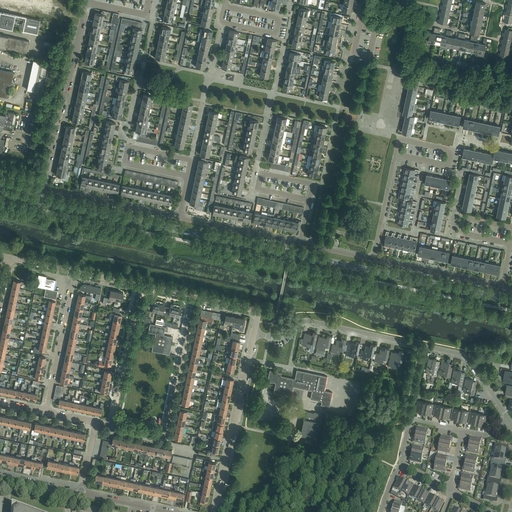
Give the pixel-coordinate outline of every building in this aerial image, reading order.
[(176,3),(167,1),(166,7),(174,9),(176,3)] [(281,3),(272,1),(271,7),(280,9),(281,3)] [(475,8),(484,10),(486,3),(476,1),(475,8)] [(450,11),(451,4),(443,2),(442,7),(440,6),(440,8),(441,9),(450,11)] [(352,6),(344,4),(342,4),(340,10),(351,13),(352,12),(351,12),(352,6)] [(213,8),(204,6),(202,6),(201,8),(204,9),(203,12),(211,14),(213,8)] [(174,9),(166,7),(164,14),(173,15),(174,9)] [(299,15),(307,17),(308,11),(309,11),(309,10),(300,8),(300,9),(299,15)] [(484,10),(475,8),(474,14),(483,16),(484,10)] [(511,8),(507,8),(505,13),(504,12),(503,15),(505,15),(511,16),(511,8)] [(448,18),(450,11),(441,9),(440,14),(439,13),(438,15),(440,16),(448,18)] [(0,11),(0,26),(12,29),(22,31),(23,31),(26,17),(0,11)] [(93,19),(102,21),(104,15),(106,15),(107,13),(100,11),(99,14),(95,13),(93,19)] [(173,15),(164,14),(163,20),(163,19),(162,20),(172,22),(173,15)] [(483,16),(474,14),(472,20),(482,22),(483,16)] [(332,22),(340,24),(342,18),(342,17),(333,15),(333,16),(332,22)] [(511,16),(505,15),(504,20),(502,19),(502,22),(511,24),(511,22),(511,16)] [(447,25),(448,18),(440,16),(439,21),(437,20),(437,23),(447,25)] [(26,17),(23,31),(37,34),(40,20),(26,17)] [(210,20),(202,18),(200,24),(200,25),(209,27),(209,26),(210,20)] [(102,21),(93,19),(92,25),(101,27),(102,21)] [(482,22),(472,20),(471,26),(480,28),(482,22)] [(331,28),(339,30),(340,24),(332,22),(331,28)] [(101,27),(92,25),(91,32),(100,34),(101,27)] [(131,34),(141,36),(142,29),(140,29),(140,28),(137,27),(135,27),(132,26),(131,26),(130,28),(132,29),(131,34)] [(480,28),(471,26),(470,33),(479,35),(480,28)] [(160,33),(169,35),(170,29),(161,27),(160,33)] [(304,29),(296,27),(295,33),(303,35),(304,29)] [(329,34),(338,36),(339,30),(331,28),(329,34)] [(434,43),(437,28),(434,28),(433,33),(430,32),(428,42),(434,43)] [(440,45),(442,35),(439,35),(441,29),(437,28),(434,43),(440,45)] [(202,36),(210,38),(212,32),(212,31),(203,29),(203,30),(202,36)] [(503,36),(511,38),(511,36),(511,30),(505,29),(504,34),(502,34),(502,36),(503,36)] [(238,33),(238,32),(229,30),(229,31),(228,37),(237,39),(238,33)] [(447,46),(450,31),(447,30),(446,36),(442,35),(440,45),(447,46)] [(453,47),(455,38),(452,37),(453,32),(450,31),(447,46),(453,47)] [(100,34),(91,32),(89,38),(99,40),(100,34)] [(169,35),(160,33),(159,39),(167,41),(169,35)] [(302,39),(303,35),(295,33),(293,39),(302,41),(304,42),(305,39),(302,39)] [(459,49),(462,34),(459,33),(458,39),(455,38),(453,47),(459,49)] [(29,41),(0,34),(0,47),(26,53),(29,41)] [(141,36),(131,34),(130,40),(139,42),(141,36)] [(328,40),(336,42),(338,36),(329,34),(328,40)] [(465,50),(467,41),(464,40),(465,34),(462,34),(459,49),(465,50)] [(201,42),(209,44),(210,38),(202,36),(201,42)] [(471,51),(475,36),(471,36),(470,41),(467,41),(465,50),(471,51)] [(477,53),(480,43),(477,43),(478,37),(475,36),(471,51),(477,53)] [(503,36),(502,41),(501,41),(500,43),(502,43),(510,45),(511,38),(503,36)] [(99,40),(89,38),(88,44),(97,46),(99,40)] [(266,45),(274,47),(276,41),(276,40),(267,38),(267,39),(266,45)] [(480,43),(477,53),(484,54),(487,39),(484,38),(482,44),(480,43)] [(157,46),(166,47),(168,48),(168,46),(166,46),(167,41),(159,39),(157,46)] [(301,47),(302,41),(293,39),(292,45),(292,46),(301,48),(301,47)] [(129,46),(138,48),(139,42),(130,40),(129,46)] [(336,42),(328,40),(327,47),(335,48),(336,42)] [(209,44),(201,42),(199,48),(208,50),(209,44)] [(234,49),(235,45),(227,43),(225,49),(234,51),(237,52),(237,49),(234,49)] [(499,50),(500,51),(500,50),(509,52),(510,45),(502,43),(501,48),(499,48),(499,50)] [(97,46),(88,44),(87,50),(96,52),(97,46)] [(127,52),(137,54),(138,48),(129,46),(127,52)] [(335,48),(327,47),(325,53),(325,52),(325,53),(334,55),(334,54),(335,48)] [(233,57),(234,51),(225,49),(224,55),(233,57)] [(96,52),(87,50),(85,56),(95,58),(96,52)] [(499,55),(498,55),(497,57),(507,59),(509,52),(500,50),(500,51),(499,55)] [(273,53),(265,51),(263,57),(272,59),(273,53)] [(126,58),(135,60),(137,54),(127,52),(126,58)] [(163,60),(165,54),(156,52),(155,58),(154,58),(164,60),(163,60)] [(289,58),(298,60),(299,54),(290,52),(291,52),(289,58)] [(197,61),(205,62),(206,56),(198,54),(197,61)] [(97,59),(95,58),(85,56),(84,63),(95,65),(97,59)] [(272,59),(263,57),(261,57),(261,59),(263,60),(262,63),(270,65),(272,59)] [(135,60),(126,58),(125,65),(134,67),(135,60)] [(288,65),(296,66),(297,63),(299,64),(300,61),(298,60),(289,58),(288,65)] [(35,60),(28,89),(45,93),(51,63),(35,60)] [(326,66),(334,68),(335,62),(336,62),(327,60),(326,60),(327,60),(326,66)] [(205,62),(197,61),(195,66),(195,67),(204,69),(204,68),(205,62)] [(234,64),(231,63),(223,61),(221,67),(221,68),(230,70),(230,69),(231,65),(233,66),(234,64)] [(134,67),(125,65),(123,71),(133,73),(134,67)] [(287,71),(295,73),(297,73),(298,71),(296,70),(296,66),(288,65),(287,71)] [(334,68),(326,66),(324,72),(333,74),(334,68)] [(0,96),(8,98),(13,73),(0,69),(0,96)] [(269,71),(261,69),(259,76),(259,75),(259,76),(268,78),(268,77),(269,71)] [(81,78),(90,80),(91,73),(82,71),(81,78)] [(285,77),(294,79),(294,76),(296,76),(297,73),(295,73),(287,71),(285,77)] [(284,83),(292,85),(294,79),(285,77),(284,83)] [(79,84),(89,86),(93,87),(93,83),(89,82),(90,80),(81,78),(79,84)] [(331,80),(323,78),(322,85),(330,87),(331,80)] [(118,85),(128,87),(129,81),(119,79),(118,85)] [(292,85),(284,83),(283,89),(282,89),(291,91),(292,85)] [(78,90),(87,92),(89,86),(79,84),(78,90)] [(128,87),(118,85),(117,92),(126,94),(128,87)] [(330,87),(322,85),(320,91),(329,93),(330,87)] [(77,96),(86,98),(87,92),(78,90),(77,96)] [(329,93),(320,91),(318,90),(317,93),(320,94),(319,97),(328,99),(327,99),(329,93)] [(115,98),(125,100),(126,94),(117,92),(115,98)] [(141,100),(151,102),(154,103),(154,100),(151,100),(152,96),(143,94),(141,100)] [(77,96),(76,102),(85,104),(86,98),(77,96)] [(115,98),(114,104),(124,106),(125,100),(115,98)] [(151,102),(141,100),(140,106),(150,108),(151,102)] [(85,104),(76,102),(74,108),(83,110),(85,104)] [(182,109),(191,111),(192,104),(183,102),(182,109)] [(113,110),(122,112),(124,106),(114,104),(113,110)] [(148,115),(150,108),(140,106),(139,113),(148,115)] [(73,114),(82,116),(83,110),(74,108),(73,114)] [(413,110),(404,108),(403,114),(406,114),(412,116),(413,110)] [(181,115),(190,117),(191,111),(182,109),(181,115)] [(122,112),(113,110),(111,117),(121,119),(122,112)] [(5,115),(0,114),(0,158),(1,158),(5,140),(0,139),(2,128),(10,130),(14,113),(6,111),(5,115)] [(209,111),(207,117),(217,119),(218,113),(209,111)] [(139,113),(138,119),(147,121),(148,115),(139,113)] [(82,116),(73,114),(72,121),(81,123),(82,116)] [(179,121),(188,123),(190,117),(181,115),(179,121)] [(285,125),(286,118),(277,116),(276,123),(285,125)] [(207,117),(206,123),(215,125),(217,119),(207,117)] [(248,122),(247,126),(257,128),(258,122),(249,120),(250,119),(246,118),(245,121),(248,122)] [(138,119),(136,125),(146,127),(147,121),(138,119)] [(106,121),(105,127),(114,129),(116,123),(106,121)] [(188,123),(179,121),(178,127),(187,129),(188,123)] [(206,123),(205,130),(214,132),(215,125),(206,123)] [(284,131),(285,125),(276,123),(274,129),(284,131)] [(313,131),(316,131),(325,133),(327,127),(314,124),(313,131)] [(66,125),(65,132),(74,134),(75,127),(66,125)] [(146,127),(136,125),(135,131),(138,132),(138,135),(140,136),(143,136),(145,137),(146,134),(144,133),(146,127)] [(247,126),(246,132),(256,134),(257,128),(247,126)] [(105,127),(104,133),(113,135),(114,129),(105,127)] [(187,129),(178,127),(177,134),(186,136),(187,129)] [(282,137),(284,131),(274,129),(273,135),(282,137)] [(205,130),(203,136),(219,139),(220,137),(213,135),(214,132),(205,130)] [(324,140),(325,133),(316,131),(315,138),(324,140)] [(65,132),(63,138),(73,140),(74,134),(65,132)] [(246,132),(245,138),(254,140),(256,134),(246,132)] [(104,133),(102,140),(111,142),(113,135),(104,133)] [(177,134),(175,140),(185,142),(186,136),(177,134)] [(281,143),(282,137),(273,135),(272,141),(281,143)] [(202,142),(211,144),(212,140),(219,141),(219,139),(203,136),(202,142)] [(63,138),(62,144),(71,146),(73,140),(63,138)] [(245,138),(244,144),(253,146),(254,140),(245,138)] [(323,146),(324,140),(315,138),(313,144),(323,146)] [(111,142),(102,140),(101,146),(110,148),(111,142)] [(175,140),(174,146),(183,148),(185,142),(175,140)] [(281,143),(272,141),(270,147),(280,149),(281,143)] [(211,144),(202,142),(201,148),(210,150),(211,144)] [(62,144),(61,150),(70,152),(71,146),(62,144)] [(244,144),(242,151),(252,153),(253,146),(244,144)] [(321,152),(323,146),(313,144),(312,150),(321,152)] [(101,146),(100,152),(109,154),(110,148),(101,146)] [(270,147),(269,153),(278,155),(280,149),(270,147)] [(201,148),(199,154),(208,156),(210,150),(201,148)] [(321,152),(312,150),(309,149),(309,152),(311,152),(311,156),(320,158),(321,152)] [(61,150),(59,156),(69,158),(70,152),(61,150)] [(494,150),(493,155),(493,158),(499,160),(501,151),(494,150)] [(100,152),(98,158),(107,160),(109,154),(100,152)] [(277,162),(278,155),(269,153),(268,160),(277,162)] [(247,164),(249,157),(239,155),(238,162),(247,164)] [(320,158),(311,156),(308,155),(306,162),(319,164),(320,158)] [(59,156),(58,163),(67,165),(69,158),(59,156)] [(107,160),(98,158),(96,168),(105,170),(107,160)] [(198,160),(197,166),(206,168),(207,162),(198,160)] [(246,170),(247,164),(238,162),(237,168),(246,170)] [(305,168),(308,168),(317,170),(319,164),(306,162),(305,168)] [(58,163),(57,169),(66,171),(67,165),(58,163)] [(197,166),(195,172),(205,174),(206,168),(197,166)] [(245,176),(246,170),(237,168),(235,174),(245,176)] [(317,170),(308,168),(307,175),(316,177),(317,170)] [(405,168),(404,174),(414,177),(414,176),(415,172),(419,173),(419,170),(415,170),(405,168)] [(66,171),(57,169),(55,175),(59,176),(58,179),(64,180),(64,178),(67,179),(68,175),(65,174),(66,171)] [(195,172),(194,178),(203,180),(205,174),(195,172)] [(243,182),(245,176),(235,174),(234,180),(243,182)] [(404,174),(402,181),(412,183),(412,182),(413,178),(417,179),(418,176),(414,176),(414,177),(404,174)] [(86,187),(88,177),(82,176),(80,185),(86,187)] [(92,188),(94,179),(88,177),(86,187),(92,188)] [(194,178),(193,185),(202,187),(203,180),(194,178)] [(94,179),(92,188),(98,189),(101,180),(94,179)] [(444,179),(442,187),(441,191),(444,191),(444,188),(451,189),(453,182),(450,181),(450,180),(444,179)] [(105,191),(107,181),(101,180),(98,189),(105,191)] [(242,188),(243,182),(234,180),(233,186),(242,188)] [(107,181),(105,191),(111,192),(113,183),(107,181)] [(402,181),(401,187),(411,189),(411,188),(412,184),(416,185),(416,182),(412,182),(412,183),(402,181)] [(111,192),(117,193),(119,184),(113,183),(111,192)] [(120,194),(127,195),(129,186),(122,185),(120,194)] [(193,185),(192,191),(201,193),(202,187),(193,185)] [(127,195),(133,197),(135,187),(129,186),(127,195)] [(242,188),(233,186),(231,193),(236,194),(235,197),(240,198),(242,188)] [(133,197),(139,198),(141,189),(135,187),(133,197)] [(410,195),(410,194),(411,190),(415,191),(415,188),(411,188),(411,189),(401,187),(400,193),(410,195)] [(139,198),(145,199),(147,190),(141,189),(139,198)] [(145,199),(151,201),(153,191),(147,190),(145,199)] [(157,202),(159,193),(160,190),(158,190),(157,192),(153,191),(151,201),(157,202)] [(192,191),(190,197),(199,199),(201,193),(192,191)] [(159,193),(157,202),(164,203),(166,194),(159,193)] [(398,199),(402,200),(408,201),(409,196),(413,197),(414,195),(410,194),(410,195),(400,193),(398,199)] [(166,194),(164,203),(170,205),(172,195),(166,194)] [(189,204),(198,206),(202,206),(203,202),(199,201),(199,199),(190,197),(189,204)] [(402,200),(401,206),(411,208),(412,207),(412,203),(416,204),(417,202),(413,201),(412,202),(410,201),(408,201),(402,200)] [(218,215),(220,206),(214,204),(212,214),(218,215)] [(220,206),(218,215),(224,216),(226,207),(220,206)] [(401,206),(400,212),(410,214),(410,213),(411,209),(415,210),(415,208),(412,207),(411,208),(401,206)] [(432,212),(434,212),(443,214),(444,208),(435,207),(433,206),(432,212)] [(231,218),(233,208),(226,207),(224,216),(231,218)] [(233,208),(231,218),(237,219),(239,210),(233,208)] [(239,210),(237,219),(243,220),(245,211),(239,210)] [(245,211),(243,220),(249,222),(251,212),(245,211)] [(409,220),(409,219),(410,216),(413,216),(414,214),(410,213),(410,214),(400,212),(399,218),(409,220)] [(259,224),(261,214),(254,213),(252,222),(259,224)] [(261,214),(259,224),(265,225),(267,216),(261,214)] [(265,225),(271,226),(273,217),(274,215),(271,214),(270,216),(267,216),(265,225)] [(277,228),(279,218),(280,216),(277,215),(277,218),(273,217),(271,226),(277,228)] [(279,218),(277,228),(284,229),(286,220),(279,218)] [(409,220),(399,218),(397,224),(407,226),(408,222),(412,222),(413,220),(409,219),(409,220)] [(286,220),(284,229),(290,230),(292,221),(286,220)] [(292,221),(290,230),(296,232),(297,229),(299,230),(301,221),(296,220),(295,222),(292,221)] [(388,236),(388,232),(386,232),(385,235),(386,235),(384,245),(390,247),(392,237),(391,236),(388,236)] [(392,233),(391,236),(392,237),(390,247),(396,248),(398,238),(397,238),(394,237),(394,233),(392,233)] [(398,234),(397,238),(398,238),(396,248),(402,249),(404,239),(403,239),(400,238),(401,235),(398,234)] [(404,235),(403,239),(404,239),(402,249),(408,251),(411,240),(410,240),(406,239),(407,236),(404,235)] [(410,237),(410,240),(411,240),(408,251),(415,252),(417,242),(412,241),(413,237),(410,237)] [(443,251),(441,260),(447,261),(449,253),(443,251)] [(486,272),(487,263),(488,260),(485,260),(485,262),(482,262),(480,270),(486,272)] [(46,278),(46,276),(38,275),(36,287),(44,288),(46,278)] [(53,290),(55,280),(46,278),(44,288),(46,289),(46,288),(53,290)] [(13,280),(12,287),(19,289),(20,283),(25,285),(25,283),(13,280)] [(100,294),(101,288),(84,284),(80,287),(79,290),(96,293),(100,294)] [(19,289),(12,287),(10,294),(17,296),(18,291),(23,292),(24,290),(19,289)] [(44,297),(56,299),(57,291),(53,290),(46,288),(46,289),(44,297)] [(115,300),(117,291),(111,290),(109,298),(104,297),(102,303),(105,304),(106,300),(110,301),(111,299),(115,300)] [(117,291),(115,300),(114,303),(117,304),(118,300),(121,301),(123,293),(117,291)] [(17,296),(10,294),(9,302),(16,303),(17,298),(22,299),(22,297),(17,296)] [(77,301),(84,303),(85,297),(90,298),(90,296),(78,294),(77,301)] [(48,305),(43,304),(42,306),(47,307),(54,309),(55,301),(49,300),(48,305)] [(75,308),(82,309),(83,305),(88,306),(89,304),(84,303),(77,301),(75,308)] [(157,312),(160,301),(158,301),(157,301),(156,301),(154,301),(153,304),(148,302),(147,308),(152,309),(151,313),(153,313),(155,311),(157,312)] [(165,316),(167,308),(164,307),(165,303),(163,303),(162,302),(161,301),(160,301),(157,312),(160,313),(160,315),(165,316)] [(21,304),(16,303),(9,302),(7,309),(14,310),(15,305),(20,306),(21,304)] [(174,316),(176,305),(175,305),(174,305),(173,305),(171,304),(170,308),(167,308),(165,316),(170,317),(171,315),(174,316)] [(52,316),(54,309),(47,307),(46,312),(41,311),(41,313),(46,314),(52,316)] [(82,309),(75,308),(74,315),(81,317),(82,312),(87,313),(87,311),(82,309)] [(19,311),(14,310),(7,309),(6,316),(13,317),(14,312),(19,313),(19,311)] [(40,318),(39,320),(44,322),(51,323),(52,316),(46,314),(45,319),(40,318)] [(121,316),(115,314),(113,319),(108,318),(108,320),(113,321),(120,323),(121,316)] [(86,318),(81,317),(74,315),(72,322),(79,324),(80,319),(85,320),(86,318)] [(224,322),(233,324),(234,317),(225,315),(224,322)] [(17,320),(18,318),(13,317),(6,316),(4,323),(11,324),(12,319),(17,320)] [(211,321),(212,318),(210,318),(207,317),(203,317),(201,316),(200,319),(199,319),(197,326),(205,327),(206,322),(211,324),(211,321)] [(234,317),(233,324),(232,327),(241,329),(243,319),(234,317)] [(112,328),(118,330),(120,323),(113,321),(112,326),(107,325),(106,327),(112,328)] [(43,327),(38,326),(38,328),(43,329),(49,330),(51,323),(44,322),(43,327)] [(79,324),(72,322),(71,329),(78,331),(79,326),(87,327),(87,326),(84,325),(79,324)] [(16,327),(16,325),(11,324),(4,323),(3,330),(10,331),(11,326),(16,327)] [(169,355),(173,337),(163,335),(165,327),(150,324),(148,332),(155,334),(152,351),(169,355)] [(197,326),(196,333),(203,334),(204,330),(209,331),(209,328),(205,327),(197,326)] [(118,330),(112,328),(110,334),(105,333),(105,334),(110,336),(117,337),(118,330)] [(37,333),(36,335),(41,336),(48,337),(49,330),(43,329),(42,334),(37,333)] [(69,336),(76,338),(77,333),(84,334),(85,333),(83,332),(78,331),(71,329),(69,336)] [(15,332),(10,331),(3,330),(1,337),(8,338),(9,333),(14,335),(15,332)] [(302,343),(302,345),(310,347),(310,343),(314,344),(317,333),(313,332),(312,335),(308,334),(306,339),(303,338),(303,339),(302,343)] [(207,338),(208,336),(203,334),(196,333),(194,340),(202,342),(203,337),(207,338)] [(317,349),(316,352),(323,353),(324,350),(325,347),(329,347),(331,336),(327,335),(327,338),(322,337),(321,342),(318,342),(316,349),(317,349)] [(48,337),(41,336),(40,341),(35,340),(35,342),(40,343),(46,344),(48,337)] [(81,339),(76,338),(69,336),(68,344),(75,345),(76,340),(81,341),(81,339)] [(117,337),(110,336),(109,341),(104,340),(102,339),(102,341),(103,341),(103,342),(108,343),(115,344),(117,337)] [(232,343),(231,348),(238,350),(240,342),(238,341),(239,338),(230,337),(225,336),(224,341),(232,343)] [(13,339),(8,338),(1,337),(0,342),(0,348),(6,350),(7,346),(8,341),(13,342),(13,339)] [(331,352),(339,354),(339,350),(343,350),(345,339),(341,339),(341,341),(337,340),(335,346),(332,345),(331,352)] [(206,343),(202,342),(194,340),(193,347),(200,349),(201,344),(206,345),(206,343)] [(347,348),(345,355),(353,357),(354,353),(357,354),(360,342),(356,342),(355,344),(351,343),(350,349),(347,348)] [(38,354),(39,350),(45,351),(46,344),(40,343),(39,348),(34,347),(33,352),(38,354)] [(102,349),(107,350),(114,351),(115,344),(108,343),(107,348),(102,347),(102,349)] [(68,344),(66,351),(73,352),(74,347),(79,348),(80,346),(75,345),(68,344)] [(370,347),(365,346),(364,352),(361,351),(359,358),(367,360),(368,356),(372,357),(374,346),(370,345),(370,347)] [(205,350),(200,349),(193,347),(191,354),(198,356),(199,351),(204,352),(205,350)] [(236,357),(238,350),(231,348),(227,347),(226,349),(230,350),(229,356),(236,357)] [(0,355),(4,357),(9,358),(10,356),(5,355),(6,350),(0,348),(0,355)] [(386,360),(389,349),(385,348),(384,350),(380,349),(379,355),(376,354),(374,361),(382,363),(383,359),(386,360)] [(100,356),(105,357),(112,358),(114,351),(107,350),(106,355),(101,354),(100,356)] [(65,358),(64,360),(71,361),(72,360),(73,354),(78,355),(78,353),(73,352),(66,351),(65,358)] [(399,353),(391,352),(388,366),(396,367),(397,362),(401,363),(403,352),(399,351),(399,353)] [(203,357),(198,356),(191,354),(190,361),(197,363),(198,358),(203,359),(203,357)] [(0,363),(3,364),(8,365),(8,363),(3,362),(4,357),(0,355),(0,363)] [(235,365),(236,357),(229,356),(225,355),(225,357),(229,358),(228,363),(235,365)] [(38,364),(44,365),(45,358),(39,356),(38,362),(33,361),(32,363),(38,364)] [(99,361),(99,363),(104,364),(111,365),(112,358),(105,357),(104,362),(99,361)] [(436,360),(429,358),(426,371),(433,373),(433,376),(436,377),(440,362),(436,361),(436,360)] [(71,361),(64,360),(64,362),(62,369),(69,370),(74,372),(75,370),(70,369),(71,361)] [(202,364),(197,363),(190,361),(188,369),(195,370),(196,365),(201,366),(202,364)] [(442,361),(439,374),(447,376),(446,377),(450,378),(451,371),(448,370),(449,363),(442,361)] [(235,365),(228,363),(224,363),(223,365),(227,366),(226,371),(233,373),(235,365)] [(44,365),(38,364),(36,369),(31,368),(31,370),(36,371),(42,372),(44,365)] [(61,376),(68,378),(73,379),(73,377),(68,376),(69,370),(62,369),(61,376)] [(200,371),(195,370),(188,369),(187,376),(194,377),(195,372),(200,373),(200,371)] [(103,378),(110,379),(111,372),(104,370),(103,375),(100,374),(95,373),(95,376),(103,378)] [(273,393),(288,396),(290,397),(293,387),(312,391),(310,399),(321,401),(320,405),(329,407),(332,393),(324,391),(327,377),(296,370),(294,379),(280,376),(281,373),(269,371),(267,381),(275,383),(273,393)] [(454,370),(451,382),(459,384),(458,386),(462,387),(463,379),(460,379),(461,371),(454,370)] [(41,379),(42,372),(36,371),(35,376),(30,375),(28,375),(28,378),(34,379),(35,378),(41,379)] [(511,372),(504,371),(503,379),(510,380),(509,384),(511,384),(511,372)] [(67,383),(68,378),(61,376),(59,383),(71,386),(72,384),(67,383)] [(199,378),(194,377),(187,376),(185,383),(192,384),(193,379),(198,380),(199,378)] [(225,385),(232,387),(233,379),(226,378),(222,377),(222,380),(226,380),(225,385)] [(101,385),(108,386),(110,379),(103,378),(102,383),(97,382),(96,384),(101,385)] [(466,379),(463,391),(470,393),(470,395),(474,396),(475,388),(472,388),(473,380),(466,379)] [(1,387),(0,393),(7,395),(8,389),(10,380),(8,380),(6,388),(1,387)] [(8,389),(7,395),(14,396),(16,390),(17,385),(16,385),(17,383),(15,383),(15,385),(14,385),(13,390),(8,389)] [(200,387),(197,386),(197,385),(192,384),(185,383),(184,390),(191,391),(192,386),(199,388),(200,387)] [(107,393),(108,386),(101,385),(100,390),(95,389),(95,391),(107,393)] [(223,393),(230,394),(232,387),(225,385),(221,385),(220,387),(224,388),(223,393)] [(16,390),(14,396),(21,398),(23,392),(24,387),(22,386),(20,391),(16,390)] [(23,392),(21,398),(28,399),(30,393),(31,388),(30,388),(29,388),(28,393),(23,392)] [(30,393),(28,399),(36,401),(38,390),(36,389),(35,394),(30,393)] [(182,397),(189,398),(190,393),(195,394),(196,392),(191,391),(184,390),(182,397)] [(230,394),(223,393),(219,392),(219,394),(222,395),(221,400),(229,401),(230,394)] [(64,400),(59,400),(59,399),(59,402),(58,405),(65,407),(66,401),(67,396),(65,396),(64,400)] [(71,402),(66,401),(65,407),(72,409),(73,402),(75,397),(73,397),(71,402)] [(194,399),(189,398),(182,397),(181,404),(188,405),(189,400),(194,401),(194,399)] [(79,403),(73,402),(72,409),(79,410),(80,404),(81,404),(82,399),(80,398),(79,403)] [(218,399),(217,401),(221,402),(220,407),(227,409),(229,401),(221,400),(218,399)] [(86,405),(81,404),(80,404),(79,410),(86,411),(88,405),(89,400),(87,400),(86,405)] [(93,406),(88,405),(86,411),(93,413),(95,407),(96,402),(94,401),(93,406)] [(423,413),(425,403),(417,401),(415,413),(418,413),(418,412),(423,413)] [(100,408),(95,407),(93,413),(101,415),(103,403),(101,403),(100,408)] [(425,403),(423,413),(428,414),(427,415),(431,416),(433,404),(425,403)] [(441,417),(443,406),(435,405),(433,416),(436,417),(436,416),(441,417)] [(216,406),(216,409),(219,409),(218,414),(225,416),(227,409),(220,407),(216,406)] [(443,406),(441,417),(445,418),(445,419),(448,420),(451,408),(443,406)] [(458,421),(461,410),(453,408),(450,420),(453,421),(454,420),(458,421)] [(178,417),(185,419),(186,414),(191,415),(192,412),(180,410),(178,417)] [(461,410),(458,421),(463,422),(463,423),(466,423),(468,412),(461,410)] [(476,424),(478,414),(470,412),(468,424),(471,425),(471,423),(476,424)] [(300,440),(301,440),(316,443),(322,416),(305,413),(299,440),(300,441),(300,440)] [(215,416),(214,421),(224,423),(225,416),(218,414),(214,414),(214,416),(215,416)] [(478,414),(476,424),(481,425),(480,426),(484,427),(486,416),(478,414)] [(3,416),(1,423),(6,424),(5,429),(7,429),(8,425),(10,418),(3,416)] [(177,424),(184,426),(185,421),(190,422),(190,420),(185,419),(178,417),(177,424)] [(10,418),(8,425),(13,426),(12,431),(14,431),(15,426),(17,419),(10,418)] [(17,419),(15,426),(21,427),(19,432),(21,433),(22,428),(24,421),(17,419)] [(24,421),(22,428),(27,429),(26,434),(29,434),(30,429),(31,422),(24,421)] [(224,423),(217,422),(213,421),(212,423),(216,424),(215,429),(222,431),(224,423)] [(35,423),(34,430),(39,431),(38,436),(40,437),(41,432),(42,425),(35,423)] [(189,427),(184,426),(177,424),(175,431),(182,433),(183,428),(188,429),(189,427)] [(49,426),(42,425),(41,432),(46,433),(45,438),(47,438),(48,433),(49,426)] [(55,435),(56,428),(49,426),(48,433),(53,434),(52,439),(54,440),(55,435)] [(416,435),(426,437),(428,429),(421,428),(417,427),(416,427),(415,430),(417,430),(416,435)] [(64,429),(56,428),(55,435),(60,436),(59,443),(61,443),(61,441),(62,436),(64,429)] [(211,428),(211,431),(215,431),(214,436),(221,438),(222,431),(215,429),(211,428)] [(71,431),(64,429),(62,436),(67,437),(66,442),(68,443),(69,438),(71,431)] [(78,432),(71,431),(69,438),(74,439),(73,444),(75,444),(76,439),(78,432)] [(187,434),(182,433),(175,431),(174,439),(181,440),(182,435),(187,436),(187,434)] [(85,434),(78,432),(76,439),(81,440),(80,445),(82,446),(85,434)] [(212,444),(219,445),(221,438),(214,436),(210,435),(209,438),(213,439),(212,444)] [(426,437),(416,435),(415,439),(413,439),(413,442),(424,445),(426,437)] [(441,436),(439,443),(450,446),(451,441),(452,441),(453,438),(441,436)] [(469,445),(479,447),(481,439),(469,436),(469,440),(470,440),(469,445)] [(118,446),(120,439),(112,438),(112,440),(109,440),(109,441),(108,444),(108,446),(111,447),(112,445),(116,446),(115,450),(117,450),(118,446)] [(118,446),(123,447),(123,451),(125,452),(126,448),(127,441),(120,439),(118,446)] [(135,443),(127,441),(126,448),(131,449),(130,453),(132,454),(133,449),(135,443)] [(142,444),(135,443),(133,449),(138,451),(137,455),(140,455),(140,451),(142,444)] [(215,456),(216,452),(218,453),(219,445),(212,444),(208,443),(208,445),(212,446),(211,451),(207,450),(206,454),(215,456)] [(450,446),(439,443),(438,451),(449,454),(450,451),(449,450),(450,446)] [(140,451),(140,454),(145,455),(145,456),(147,457),(148,453),(149,446),(142,444),(140,451)] [(495,453),(504,455),(505,451),(507,452),(508,447),(509,447),(509,446),(495,444),(494,447),(496,448),(495,453)] [(412,453),(422,456),(424,448),(412,445),(411,449),(413,449),(412,453)] [(479,447),(469,445),(468,449),(467,449),(466,452),(478,455),(479,447)] [(149,446),(148,453),(153,454),(152,458),(154,458),(155,454),(157,447),(149,446)] [(161,460),(162,456),(164,449),(157,447),(155,454),(160,455),(159,459),(161,460)] [(1,461),(8,463),(10,456),(4,455),(6,450),(3,449),(3,451),(1,461)] [(164,449),(162,456),(168,457),(167,461),(169,461),(170,457),(171,450),(164,449)] [(422,456),(412,453),(411,458),(409,458),(409,461),(420,463),(422,456)] [(503,459),(504,455),(495,453),(492,453),(492,455),(494,456),(494,459),(492,458),(491,462),(505,465),(504,465),(505,460),(503,459)] [(8,463),(16,465),(18,455),(16,454),(16,457),(10,456),(8,463)] [(435,462),(446,464),(447,460),(448,460),(449,457),(437,454),(435,462)] [(16,465),(24,466),(25,459),(20,458),(20,455),(18,455),(16,465)] [(465,463),(475,465),(477,458),(465,455),(465,458),(466,459),(465,463)] [(24,466),(32,468),(34,458),(32,457),(31,460),(25,459),(24,466)] [(56,457),(56,459),(54,469),(62,471),(63,463),(58,462),(59,458),(56,457)] [(34,458),(32,468),(39,469),(41,462),(35,461),(36,458),(34,458)] [(54,469),(56,459),(54,459),(53,461),(48,460),(46,467),(54,469)] [(208,464),(207,469),(214,471),(216,463),(205,461),(204,463),(208,464)] [(69,464),(63,463),(62,471),(70,472),(72,462),(69,462),(69,464)] [(74,463),(72,462),(70,472),(77,474),(79,467),(73,465),(74,463)] [(446,464),(435,462),(434,470),(445,472),(446,469),(445,469),(446,464)] [(505,465),(491,462),(490,466),(489,466),(488,471),(491,472),(500,474),(501,470),(503,470),(504,465),(505,466),(505,465)] [(475,465),(465,463),(464,468),(463,468),(462,471),(474,473),(475,465)] [(206,471),(205,477),(212,479),(214,471),(207,469),(203,468),(202,471),(206,471)] [(101,483),(104,473),(101,472),(101,475),(96,474),(94,481),(101,483)] [(499,478),(500,474),(491,472),(490,477),(488,477),(487,481),(501,484),(501,483),(502,478),(499,478)] [(106,473),(104,473),(101,483),(109,484),(110,477),(105,476),(106,473)] [(462,477),(461,482),(471,484),(473,476),(461,474),(461,477),(462,477)] [(109,484),(116,486),(118,476),(116,475),(115,478),(110,477),(109,484)] [(116,486),(124,488),(125,480),(120,479),(120,476),(118,476),(116,486)] [(205,479),(203,485),(210,486),(212,479),(205,477),(201,476),(201,478),(205,479)] [(124,488),(131,489),(133,479),(133,478),(131,477),(131,479),(130,481),(125,480),(124,488)] [(401,491),(406,482),(402,479),(402,478),(399,477),(394,487),(401,491)] [(131,489),(138,491),(140,483),(135,482),(135,480),(133,479),(131,489)] [(163,479),(162,485),(160,495),(167,497),(169,490),(170,486),(164,485),(166,480),(163,479)] [(488,485),(487,490),(496,492),(497,488),(499,489),(500,484),(501,484),(487,481),(486,484),(488,485)] [(138,491),(145,492),(148,482),(146,482),(145,485),(140,483),(138,491)] [(145,492),(153,494),(154,487),(149,486),(150,483),(148,482),(145,492)] [(406,482),(401,491),(408,495),(414,485),(411,483),(410,484),(406,482)] [(470,492),(471,484),(461,482),(460,486),(459,486),(458,489),(470,492)] [(203,487),(202,492),(209,494),(210,486),(203,485),(200,484),(199,486),(203,487)] [(160,495),(162,485),(160,485),(159,488),(154,487),(153,494),(160,495)] [(169,490),(167,497),(175,498),(177,486),(174,485),(173,488),(175,488),(174,491),(169,490)] [(409,496),(416,500),(421,490),(417,488),(418,487),(415,485),(409,496)] [(177,486),(175,498),(182,500),(184,493),(178,492),(179,489),(180,489),(181,487),(177,486)] [(425,492),(421,490),(416,500),(423,503),(429,493),(426,491),(425,492)] [(496,492),(487,490),(486,496),(484,495),(483,499),(497,502),(498,497),(496,496),(496,492)] [(209,494),(202,492),(198,492),(197,494),(201,495),(199,504),(203,505),(204,501),(207,502),(209,494)] [(432,508),(437,498),(433,496),(433,495),(430,494),(425,504),(432,508)] [(437,498),(432,508),(439,511),(444,501),(441,500),(441,501),(437,498)] [(392,509),(400,511),(401,506),(405,508),(406,504),(395,500),(394,503),(393,503),(391,507),(393,507),(392,509)] [(12,509),(11,511),(35,511),(18,505),(12,503),(12,509)]
